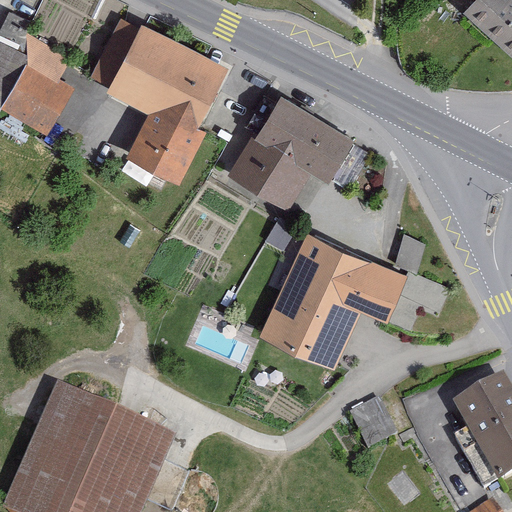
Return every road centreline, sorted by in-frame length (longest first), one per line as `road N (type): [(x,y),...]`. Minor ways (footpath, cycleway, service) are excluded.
road 1 (secondary): [(510,163),(179,0)]
road 2 (tertiary): [(510,163),(490,210),(492,251),(511,312)]
